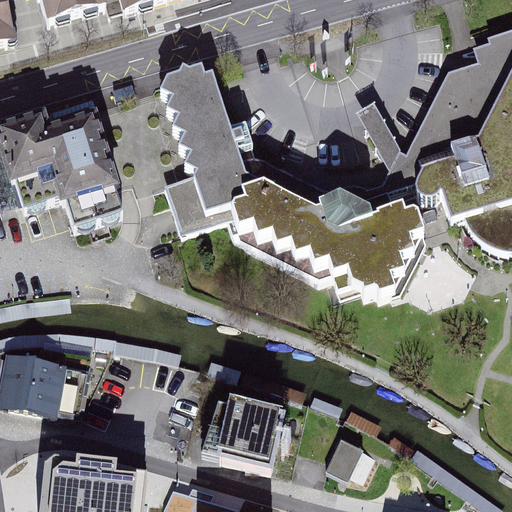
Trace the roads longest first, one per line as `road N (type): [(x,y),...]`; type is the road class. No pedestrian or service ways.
road 1 (track): [(148,287),(401,381),(511,469)]
road 2 (secondary): [(0,102),(342,4)]
road 3 (residential): [(0,452),(65,439),(319,511)]
